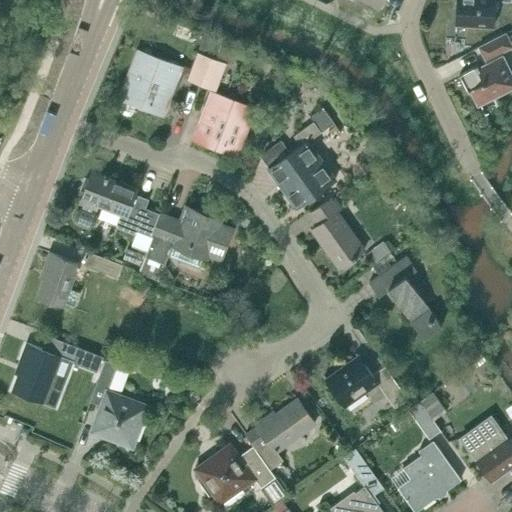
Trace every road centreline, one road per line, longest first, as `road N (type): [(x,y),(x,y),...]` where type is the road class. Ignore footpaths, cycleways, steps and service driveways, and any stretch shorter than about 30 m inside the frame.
road 1 (residential): [(245,369),(319,328),(317,299),(248,189),(199,159),(163,161),(56,121)]
road 2 (residential): [(511,223),(477,177),(411,47),(416,0)]
